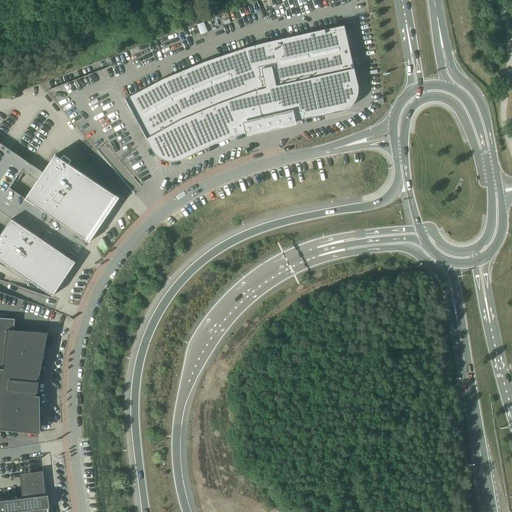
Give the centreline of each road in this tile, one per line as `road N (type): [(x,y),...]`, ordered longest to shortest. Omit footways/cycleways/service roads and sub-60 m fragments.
road 1 (unclassified): [(84,511),(74,442),(78,353),(117,261),(194,192),(252,167),(344,146)]
road 2 (motorway): [(396,187),(381,201),(261,227),(196,263),(169,295),(140,355),(135,401),(145,511)]
road 3 (motorway): [(186,511),(176,437),(189,368),(241,297),(279,268),(320,252)]
road 4 (primary): [(457,325),(489,511)]
road 5 (motorway): [(320,252),(411,251),(440,277),(457,325)]
road 6 (primary): [(497,180),(482,103),(452,70),(437,17)]
